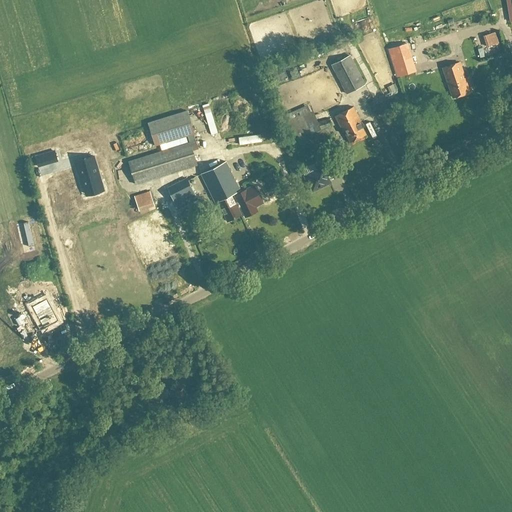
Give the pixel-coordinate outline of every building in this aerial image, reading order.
[(482,35),(484,46),(499,43),(497,31),(482,35)] [(391,50),(400,77),(416,72),(408,45),(391,50)] [(346,94),(365,85),(350,55),(331,65),(346,94)] [(454,98),(469,93),(465,82),(466,82),(460,63),(443,69),(449,87),(450,87),(454,98)] [(281,70),(275,73),(279,84),(286,81),(281,70)] [(351,143),(367,135),(360,124),(361,123),(353,107),(335,117),(343,132),(344,132),(351,143)] [(303,114),(300,109),(282,118),(296,151),(326,138),(322,129),(332,126),(330,118),(318,120),(314,109),(303,114)] [(193,151),(199,150),(194,135),(195,135),(187,110),(148,123),(155,147),(165,144),(167,150),(128,161),(136,185),(198,166),(193,151)] [(43,155),(46,164),(58,161),(55,151),(43,155)] [(336,168),(330,156),(316,163),(319,170),(305,177),(312,192),(330,183),(325,172),(328,171),(328,172),(336,168)] [(84,189),(101,184),(93,157),(76,162),(84,189)] [(228,222),(242,215),(238,208),(236,203),(232,195),(241,191),(226,162),(202,174),(201,174),(216,203),(218,202),(219,205),(217,207),(221,215),(224,215),(228,222)] [(196,200),(194,194),(186,179),(168,188),(175,203),(178,209),(196,200)] [(236,203),(238,208),(241,207),(243,211),(255,205),(247,189),(235,195),(239,202),(236,203)] [(154,207),(149,192),(134,197),(139,212),(154,207)] [(46,299),(32,307),(43,328),(58,321),(46,299)]
